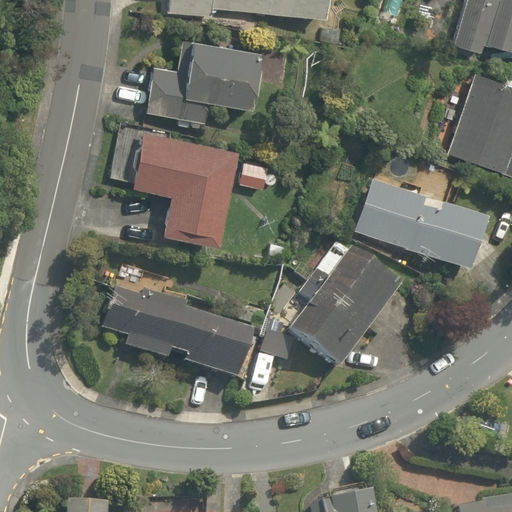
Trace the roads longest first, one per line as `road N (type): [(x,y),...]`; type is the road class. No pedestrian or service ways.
road 1 (residential): [(511,331),(452,378),(374,418),(240,447),(110,436),(68,422),(38,394)]
road 2 (residential): [(85,0),(81,87),(25,325),(25,361),(38,394)]
